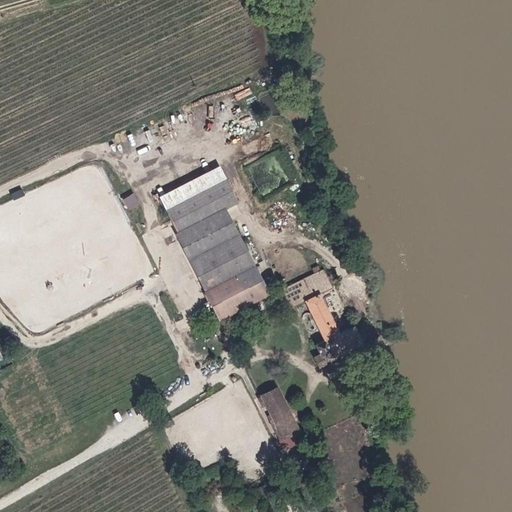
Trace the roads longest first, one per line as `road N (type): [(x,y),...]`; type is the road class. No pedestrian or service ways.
road 1 (unknown): [(0,194),(86,149),(121,155),(142,175),(185,283)]
road 2 (unknown): [(2,511),(207,393)]
road 3 (unknown): [(0,296),(31,354),(185,283)]
